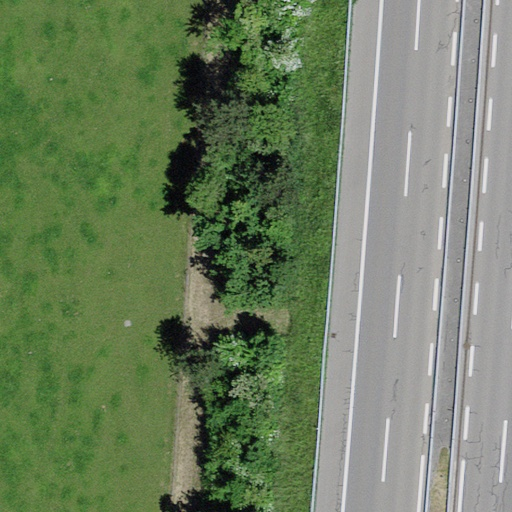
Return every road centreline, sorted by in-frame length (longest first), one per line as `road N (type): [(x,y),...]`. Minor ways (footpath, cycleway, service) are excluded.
road 1 (motorway): [(418,0),(376,511)]
road 2 (motorway): [(499,511),(511,340)]
